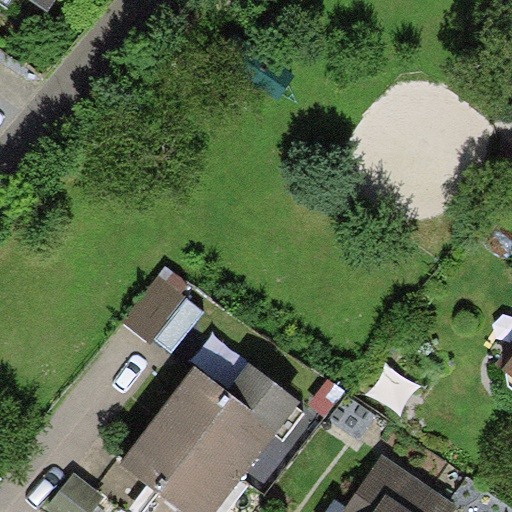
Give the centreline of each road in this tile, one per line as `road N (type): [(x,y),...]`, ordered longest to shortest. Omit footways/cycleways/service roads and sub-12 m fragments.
road 1 (residential): [(0,174),(146,0)]
road 2 (residential): [(0,511),(107,371)]
